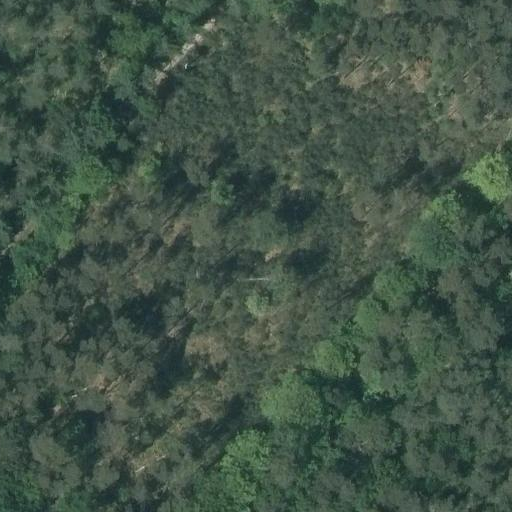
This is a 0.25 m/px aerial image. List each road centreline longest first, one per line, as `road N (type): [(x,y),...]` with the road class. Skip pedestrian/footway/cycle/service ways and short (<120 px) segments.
road 1 (track): [(511,192),(212,511)]
road 2 (track): [(0,279),(247,0)]
